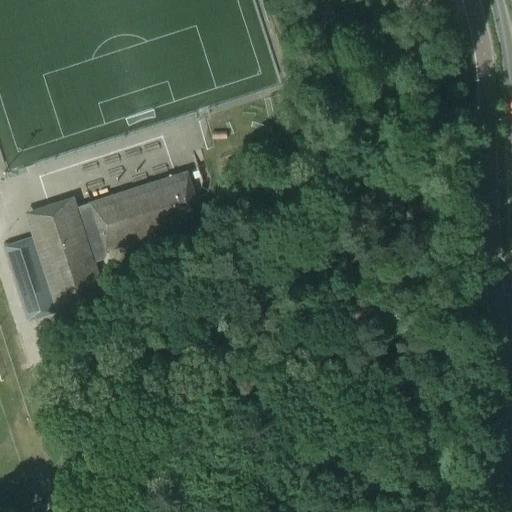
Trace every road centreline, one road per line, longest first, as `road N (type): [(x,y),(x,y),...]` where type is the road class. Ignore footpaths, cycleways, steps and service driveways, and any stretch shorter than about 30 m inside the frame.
road 1 (track): [(98,511),(176,356),(264,225),(421,25),(476,20)]
road 2 (unclassified): [(192,126),(0,190)]
